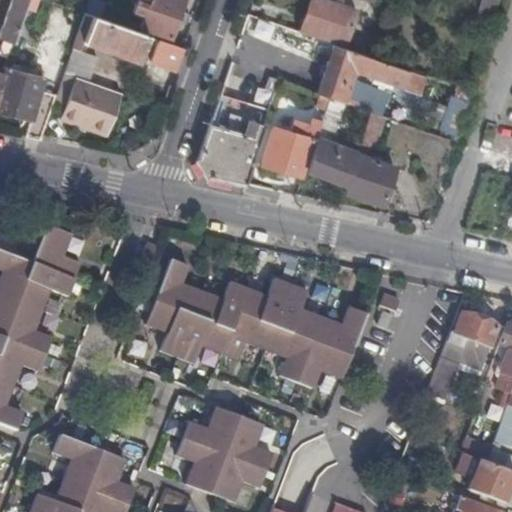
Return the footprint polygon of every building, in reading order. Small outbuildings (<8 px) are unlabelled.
[(0,37),(14,42),(27,0),(11,0),(0,35),(0,37)] [(183,0),(149,0),(147,5),(136,2),(132,13),(143,17),(140,28),(170,38),(176,22),(184,24),(187,14),(180,11),(183,0)] [(336,0),(309,0),(299,31),(344,47),(357,7),(336,0)] [(498,0),(483,0),(479,13),(492,17),(498,0)] [(139,61),(148,35),(84,13),(75,38),(83,41),(139,61)] [(80,49),(83,41),(75,38),(72,46),(80,49)] [(174,71),(182,47),(158,39),(150,62),(174,71)] [(74,77),(86,81),(96,55),(80,49),(72,46),(63,72),(74,77)] [(403,87),(408,71),(333,46),(316,94),(328,98),(343,104),(370,113),(379,116),(389,120),(393,108),(346,92),(354,70),(374,77),(372,83),(391,89),(393,84),(403,87)] [(24,136),(39,139),(50,107),(41,104),(37,115),(33,114),(45,76),(38,74),(36,79),(5,69),(4,74),(0,84),(0,111),(28,121),(24,136)] [(52,103),(64,107),(74,77),(63,72),(52,103)] [(106,133),(120,92),(86,81),(74,77),(64,107),(60,117),(106,133)] [(449,94),(436,127),(453,133),(465,100),(449,94)] [(343,104),(328,98),(321,121),(305,168),(346,182),(356,153),(330,143),(343,104)] [(251,115),(265,119),(268,110),(254,106),(251,115)] [(207,176),(244,184),(262,127),(255,124),(252,136),(223,129),(226,116),(213,112),(197,159),(207,176)] [(370,141),(379,116),(370,113),(361,138),(370,141)] [(261,164),(302,177),(305,168),(321,121),(311,118),(309,124),(295,120),(291,132),(273,127),(261,164)] [(364,157),(370,141),(361,138),(356,153),(364,157)] [(346,182),(343,192),(380,205),(393,167),(364,157),(356,153),(346,182)] [(63,258),(71,237),(48,228),(33,265),(0,251),(0,271),(3,272),(0,280),(0,425),(15,431),(22,415),(4,408),(21,365),(39,372),(51,341),(33,334),(50,291),(65,296),(68,296),(80,265),(63,258)] [(156,248),(146,244),(140,260),(150,264),(156,248)] [(191,268),(175,261),(149,326),(169,335),(163,351),(195,363),(202,347),(239,361),(246,344),(288,359),(281,377),(313,389),(321,372),(342,380),(367,317),(351,310),(344,327),(302,311),(309,294),(277,282),(270,299),(233,285),(226,302),(184,286),(191,268)] [(400,301),(384,296),(381,307),(396,312),(400,301)] [(394,317),(384,314),(379,327),(388,331),(394,317)] [(455,334),(450,332),(440,358),(480,373),(497,327),(462,314),(455,334)] [(510,394),(511,388),(511,326),(507,325),(499,345),(509,349),(500,373),(503,374),(498,389),(510,394)] [(455,369),(438,364),(426,394),(443,400),(455,369)] [(511,388),(510,394),(493,440),(511,446),(511,388)] [(263,429),(217,411),(209,433),(191,426),(179,457),(196,464),(188,486),(234,503),(243,482),(260,489),(273,458),(255,451),(263,429)] [(126,461),(62,437),(56,453),(73,460),(56,502),(39,496),(32,511),(126,511),(135,490),(117,482),(126,461)] [(511,473),(511,451),(492,444),(485,463),(511,473)] [(504,504),(511,483),(511,473),(485,463),(463,455),(456,474),(473,480),(469,490),(504,504)] [(381,511),(391,511),(397,494),(389,491),(381,511)] [(356,511),(314,496),(307,511),(281,511),(276,510),(275,511),(356,511)] [(499,511),(461,497),(458,505),(462,507),(460,511),(499,511)]
